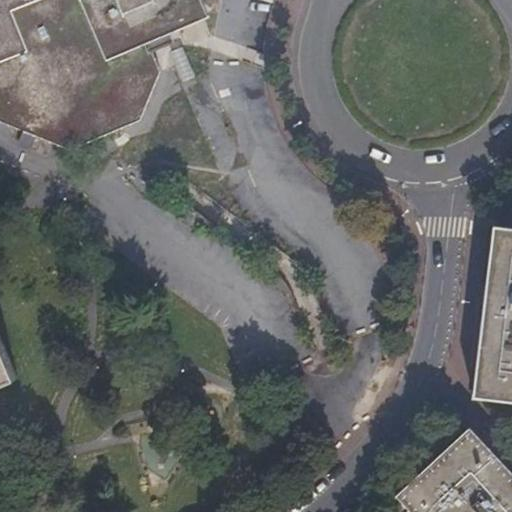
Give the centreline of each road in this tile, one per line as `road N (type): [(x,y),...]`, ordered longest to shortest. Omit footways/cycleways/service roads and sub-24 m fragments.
road 1 (residential): [(451,167),(450,226),(424,381),(398,436),(325,511)]
road 2 (tertiary): [(333,0),(315,36),(313,74),(323,110),(345,141),(377,162),(414,171),(451,167)]
